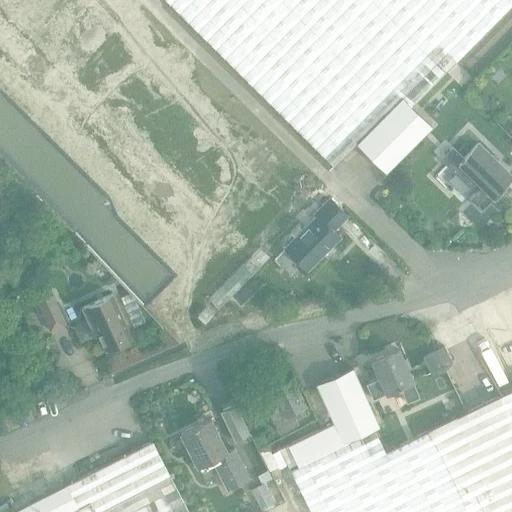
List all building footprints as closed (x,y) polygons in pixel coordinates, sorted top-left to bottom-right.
[(87,30),(111,5),(105,0),(54,0),(87,30)] [(511,0),(163,0),(332,166),(354,144),(383,173),(429,126),(411,108),(511,6),(511,0)] [(469,196),(467,198),(480,210),(511,177),(511,176),(479,143),(474,149),(463,159),(451,148),(439,159),(473,192),(469,196)] [(331,231),(345,217),(328,200),(312,215),(314,219),(284,248),(305,269),(337,237),(331,231)] [(243,265),(208,300),(218,309),(253,274),(243,265)] [(49,331),(66,323),(52,294),(35,301),(49,331)] [(79,344),(94,337),(94,338),(99,336),(106,351),(118,346),(121,348),(128,344),(129,340),(131,339),(110,294),(80,308),(87,322),(72,329),(79,344)] [(129,294),(120,298),(134,327),(145,322),(135,300),(129,294)] [(453,363),(445,347),(423,357),(431,374),(453,363)] [(373,399),(386,393),(400,387),(406,402),(419,396),(399,349),(372,361),(379,377),(366,383),(373,399)] [(333,423),(288,445),(298,466),(361,436),(372,431),(372,429),(374,428),(379,426),(352,368),(315,384),(332,422),(333,423)] [(279,432),(303,421),(297,408),(306,403),(294,377),(268,389),(275,405),(268,408),(279,432)] [(298,466),(290,470),(311,511),(511,511),(511,389),(456,417),(456,416),(427,430),(427,431),(433,443),(377,470),(361,436),(298,466)] [(1,396),(0,396),(0,413),(10,406),(1,396)] [(219,412),(234,442),(246,436),(232,406),(219,412)] [(227,490),(248,480),(232,449),(226,453),(209,419),(180,433),(197,468),(212,460),(227,490)] [(9,511),(68,511),(90,501),(95,511),(187,511),(169,475),(151,440),(86,474),(63,485),(9,511)] [(253,488),(251,489),(262,511),(265,509),(274,505),(262,483),(253,488)] [(266,511),(264,511),(95,511),(90,501),(68,511),(266,511)]
